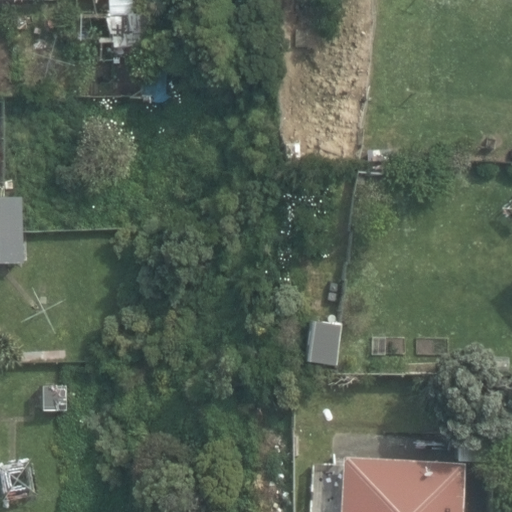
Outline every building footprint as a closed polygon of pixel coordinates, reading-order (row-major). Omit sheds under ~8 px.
[(58,192),(25,192),(25,232),(58,232),(58,192)] [(0,194),(0,260),(20,261),(19,194),(0,194)] [(37,406),(72,406),(72,380),(37,380),(37,406)] [(456,460),(485,459),(485,434),(456,434),(456,460)] [(461,511),(465,462),(344,452),(339,511),(461,511)]
